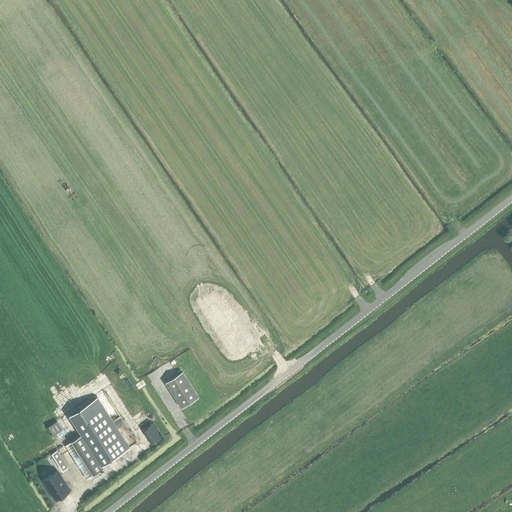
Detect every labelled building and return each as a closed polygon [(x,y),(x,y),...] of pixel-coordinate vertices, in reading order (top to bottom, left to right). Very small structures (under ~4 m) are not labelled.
[(182,409),(199,398),(182,372),(166,383),(182,409)] [(96,397),(69,415),(82,434),(101,464),(129,447),(96,397)] [(72,441),(65,445),(80,468),(87,464),(92,473),(86,477),(87,479),(94,475),(104,468),(101,464),(82,434),(72,441)] [(57,450),(52,454),(63,471),(68,467),(57,450)] [(42,478),(55,497),(69,488),(56,469),(42,478)]
